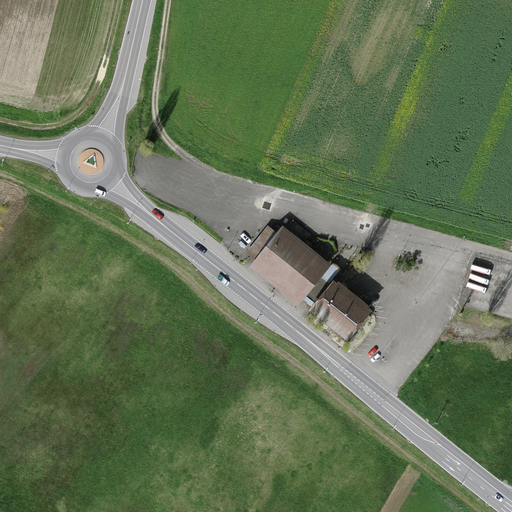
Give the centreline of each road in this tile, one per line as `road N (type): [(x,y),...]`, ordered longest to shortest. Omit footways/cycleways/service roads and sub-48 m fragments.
road 1 (primary): [(160,222),(511,507)]
road 2 (track): [(219,190),(159,124),(170,0)]
road 3 (track): [(121,0),(88,109),(53,129),(0,122)]
